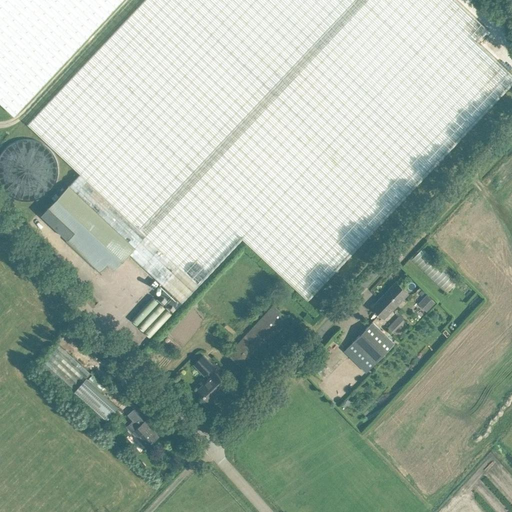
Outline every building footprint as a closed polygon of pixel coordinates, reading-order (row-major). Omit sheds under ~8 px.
[(0,0),(0,102),(14,115),(121,0),(0,0)] [(81,172),(48,207),(74,232),(68,239),(66,240),(100,272),(108,263),(114,269),(130,253),(182,302),(242,238),(308,300),(511,83),(511,73),(478,41),(489,29),(457,0),(143,0),(29,122),(81,172)] [(48,207),(42,214),(68,239),(74,232),(48,207)] [(445,293),(457,281),(423,248),(411,260),(445,293)] [(408,293),(396,281),(372,306),(384,317),(408,293)] [(244,368),(289,319),(273,304),(228,353),(244,368)] [(372,322),(344,350),(366,372),(394,343),(372,322)] [(60,344),(42,364),(73,392),(90,373),(60,344)] [(214,366),(203,355),(194,364),(204,375),(207,372),(211,376),(198,389),(210,401),(218,394),(216,392),(226,383),(215,372),(215,373),(211,369),(214,366)] [(118,406),(88,379),(74,393),(105,421),(118,406)] [(128,412),(120,419),(132,432),(133,431),(147,446),(158,436),(144,421),(139,426),(128,412)]
